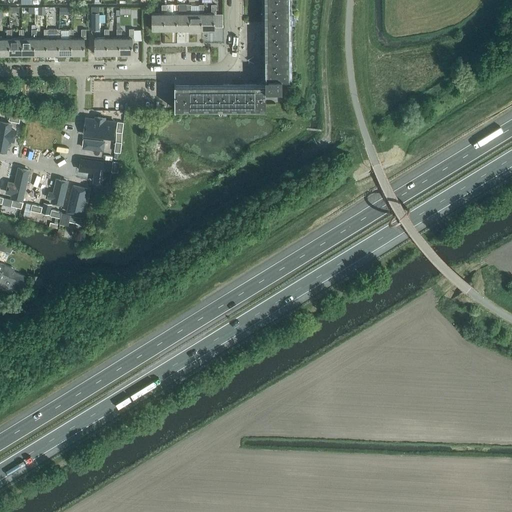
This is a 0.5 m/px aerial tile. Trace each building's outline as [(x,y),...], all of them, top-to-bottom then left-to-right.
[(282,78),(289,78),(288,0),(264,0),(265,84),(174,84),(175,109),(266,108),(266,90),(282,89),(282,78)] [(164,13),(166,13),(166,4),(162,4),(162,13),(152,13),(152,29),(165,29),(164,13)] [(177,13),(179,13),(179,4),(174,4),(174,13),(166,13),(164,13),(165,29),(177,29),(177,13)] [(189,13),(191,13),(191,4),(186,4),(186,13),(179,13),(177,13),(177,29),(189,29),(189,13)] [(202,13),(204,13),(203,4),(199,4),(199,13),(191,13),(189,13),(189,29),(202,29),(202,13)] [(211,13),(204,13),(202,13),(202,29),(215,29),(214,13),(216,13),(216,4),(211,4),(211,13)] [(99,30),(99,13),(95,13),(91,13),(91,30),(99,30)] [(119,38),(121,37),(121,29),(120,29),(120,23),(117,23),(117,38),(109,38),(107,38),(107,54),(120,54),(119,38)] [(10,38),(11,38),(11,29),(7,29),(7,38),(0,38),(0,54),(10,54),(10,38)] [(22,38),(24,38),(24,29),(19,29),(19,38),(11,38),(10,38),(10,54),(22,54),(22,38)] [(34,38),(36,38),(36,29),(32,29),(32,38),(24,38),(22,38),(22,54),(34,54),(34,38)] [(47,38),(49,38),(49,29),(47,29),(44,29),(44,38),(36,38),(34,38),(34,54),(47,54),(47,38)] [(59,38),(61,38),(61,29),(56,29),(56,38),(49,38),(47,38),(47,54),(59,54),(59,38)] [(72,38),(73,38),(73,29),(69,29),(69,38),(61,38),(59,38),(59,54),(72,54),(72,38)] [(84,38),(86,38),(86,29),(81,29),(81,38),(73,38),(72,38),(72,54),(84,54),(84,38)] [(107,38),(109,38),(109,29),(104,29),(104,38),(94,38),(94,54),(107,54),(107,38)] [(129,37),(121,37),(119,38),(120,54),(132,53),(132,38),(134,38),(134,29),(129,29),(129,37)] [(9,120),(19,123),(20,116),(10,114),(9,120)] [(114,136),(115,122),(86,119),(84,132),(114,136)] [(12,127),(1,125),(0,130),(0,151),(7,153),(12,127)] [(107,153),(108,142),(85,140),(84,151),(107,153)] [(105,174),(106,163),(84,161),(83,171),(105,174)] [(10,167),(1,165),(0,170),(0,195),(4,196),(10,167)] [(31,172),(19,169),(15,185),(9,183),(7,196),(12,197),(12,198),(24,201),(31,172)] [(116,186),(118,172),(111,171),(109,185),(116,186)] [(47,177),(34,174),(28,202),(41,205),(47,177)] [(68,183),(57,180),(52,206),(62,208),(68,183)] [(87,190),(75,187),(69,213),(82,216),(87,190)] [(11,206),(21,208),(23,202),(12,199),(11,206)] [(41,212),(50,214),(52,204),(44,202),(41,212)] [(26,203),(23,215),(29,216),(30,210),(32,204),(26,203)] [(30,210),(41,212),(42,206),(32,204),(30,210)] [(56,217),(60,218),(61,213),(61,212),(51,209),(50,215),(56,217)] [(69,221),(70,215),(61,213),(60,218),(59,223),(68,225),(69,221)] [(69,221),(79,223),(81,217),(70,215),(69,221)] [(54,223),(50,222),(49,225),(58,228),(59,223),(60,218),(56,217),(54,223)] [(15,268),(0,262),(0,287),(12,292),(13,289),(24,280),(26,276),(14,271),(15,268)]
